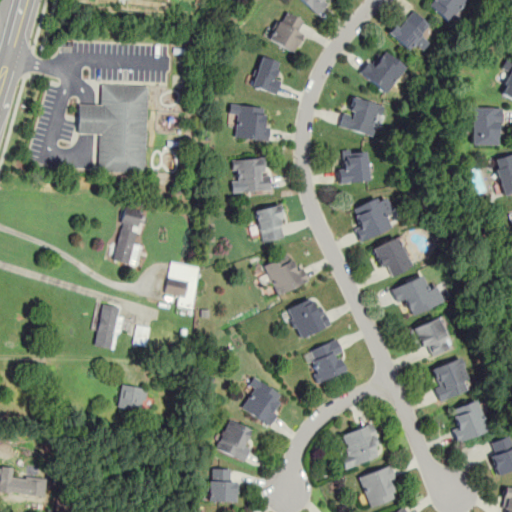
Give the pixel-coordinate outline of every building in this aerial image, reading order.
[(326,0),(301,0),(316,13),(327,1),(326,0)] [(424,0),(446,21),(466,0),(424,0)] [(387,31),(406,49),(428,27),(410,8),(387,31)] [(288,50),(306,24),(285,9),(267,36),(288,50)] [(405,66),(385,50),(377,60),(371,55),(358,72),(385,93),(405,66)] [(283,63),(261,54),(249,85),(272,94),(283,63)] [(511,62),(497,92),(511,99),(511,62)] [(146,86),(99,85),(99,104),(77,103),(76,134),(97,135),(96,171),(143,172),(146,86)] [(382,104),(353,95),(350,104),(344,102),(337,127),(372,137),(382,104)] [(260,105),(228,102),(227,112),(236,113),(234,139),(266,142),(268,118),(259,118),(260,105)] [(470,144),(501,144),(501,105),(470,105),(470,144)] [(336,150),(338,183),(368,182),(366,149),(336,150)] [(511,150),(490,158),(501,195),(511,191),(511,150)] [(231,192),(268,189),(266,156),(229,158),(229,169),(230,169),(231,192)] [(360,240),(390,227),(377,195),(347,208),(360,240)] [(286,237),(278,203),(253,209),(261,243),(286,237)] [(111,260),(133,265),(144,210),(122,206),(111,260)] [(370,247),(386,277),(411,264),(396,234),(370,247)] [(261,263),(274,294),(307,281),(297,258),(290,261),(286,253),(261,263)] [(188,265),(170,260),(162,291),(180,296),(188,265)] [(389,285),(399,310),(403,309),(406,315),(439,302),(426,270),(389,285)] [(284,307),(296,338),(327,325),(315,294),(284,307)] [(88,343),(112,349),(123,307),(98,300),(88,343)] [(418,348),(425,345),(429,354),(451,345),(438,315),(409,327),(418,348)] [(148,326),(135,323),(131,343),(145,345),(148,326)] [(302,353),(315,382),(347,367),(334,338),(302,353)] [(425,368),(436,399),(470,387),(458,356),(425,368)] [(285,394),(254,378),(238,408),(269,425),(285,394)] [(119,408),(141,407),(141,383),(118,383),(119,408)] [(454,441),(486,429),(475,399),(450,408),(453,418),(447,420),(454,441)] [(242,460),(251,441),(243,437),(248,427),(227,417),(213,447),(242,460)] [(381,454),(371,422),(340,432),(347,453),(339,456),(342,467),(381,454)] [(511,468),(511,440),(509,432),(484,441),(495,474),(511,468)] [(0,491),(32,494),(34,477),(13,475),(14,465),(0,464),(0,491)] [(356,475),(367,506),(391,498),(387,487),(396,484),(389,464),(356,475)] [(235,478),(229,478),(229,467),(206,467),(206,500),(235,500),(235,478)] [(504,511),(511,511),(511,487),(502,486),(499,509),(505,510),(504,511)]
